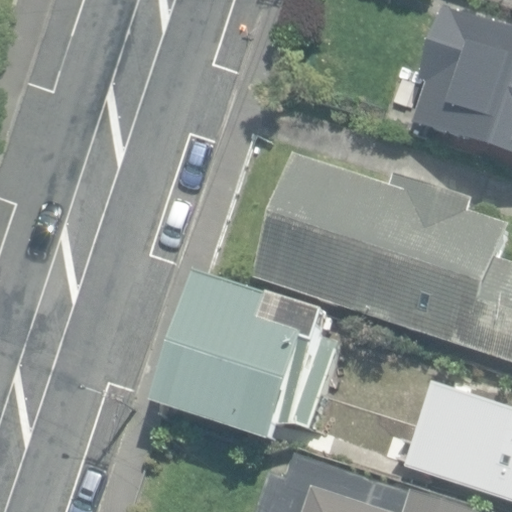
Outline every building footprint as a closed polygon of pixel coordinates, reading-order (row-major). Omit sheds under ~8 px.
[(419,125),(511,156),(511,32),(449,11),(424,85),(431,88),(419,125)] [(261,283),(511,363),(511,265),(507,264),(511,249),(511,227),(475,216),(479,202),(397,176),(393,188),(301,159),(261,283)] [(162,412),(283,451),(291,426),(316,434),(329,396),(345,346),(330,342),(337,321),(205,278),(162,412)] [(316,434),(411,466),(423,426),(329,396),(316,434)] [(462,511),(304,458),(296,482),(278,476),(265,511),(462,511)]
